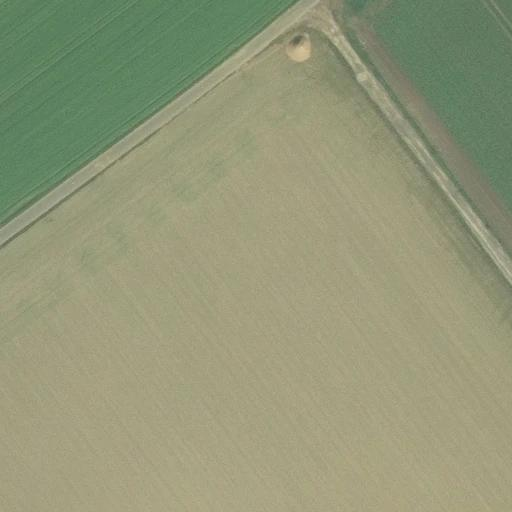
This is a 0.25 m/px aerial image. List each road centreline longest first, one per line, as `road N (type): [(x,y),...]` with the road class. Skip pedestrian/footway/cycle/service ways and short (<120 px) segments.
road 1 (unclassified): [(0,243),(323,0)]
road 2 (track): [(308,13),(511,285)]
